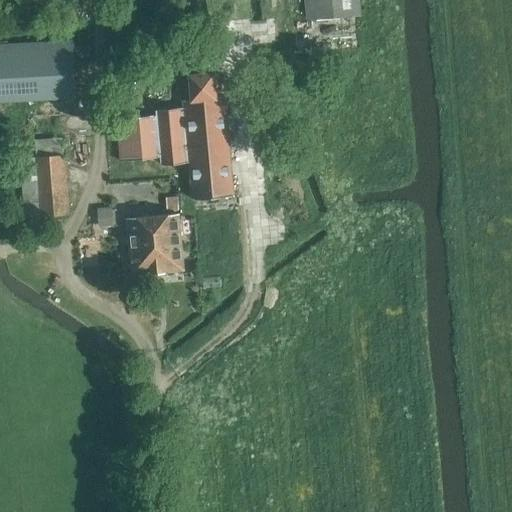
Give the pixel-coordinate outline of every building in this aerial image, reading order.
[(305,0),(307,19),(354,16),(352,0),(305,0)] [(0,99),(76,95),(73,46),(0,49),(0,99)] [(216,96),(214,70),(190,73),(192,98),(184,99),(184,106),(158,108),(159,114),(136,115),(135,115),(114,117),(119,160),(160,156),(160,163),(188,160),(192,197),(234,193),(225,95),(216,96)] [(25,217),(68,214),(65,155),(64,154),(61,137),(36,138),(37,156),(19,158),(25,217)] [(112,208),(98,209),(99,228),(114,227),(112,208)] [(184,270),(179,213),(127,218),(132,274),(184,270)] [(115,235),(79,238),(83,279),(118,275),(119,275),(115,235)]
